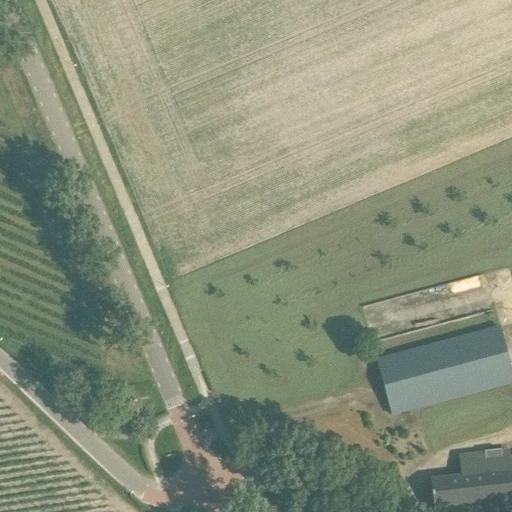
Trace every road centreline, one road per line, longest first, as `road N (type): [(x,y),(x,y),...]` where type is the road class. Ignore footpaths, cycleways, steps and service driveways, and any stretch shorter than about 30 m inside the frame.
road 1 (tertiary): [(183,430),(5,0)]
road 2 (unclassified): [(0,356),(145,437),(183,430)]
road 3 (unclassified): [(183,430),(351,511)]
